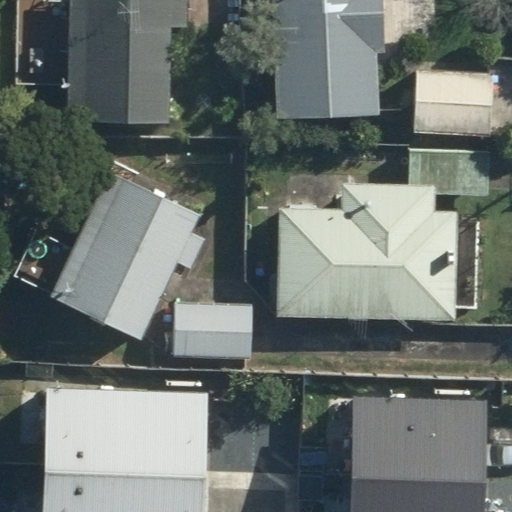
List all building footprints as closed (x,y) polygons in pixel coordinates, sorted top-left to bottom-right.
[(164,27),(181,28),(181,0),(60,0),(58,122),(162,125),(164,27)] [(263,0),(266,120),(371,118),(369,53),(377,53),(375,0),(263,0)] [(488,75),(411,71),(408,137),(485,140),(488,75)] [(425,212),(426,196),(483,199),(485,151),(402,148),(401,183),(334,181),(333,208),(272,205),(267,316),(445,323),(449,213),(425,212)] [(131,342),(169,265),(185,272),(202,239),(186,231),(192,220),(101,175),(40,297),(131,342)] [(170,301),(167,359),(245,362),(247,304),(170,301)] [(27,511),(194,511),(197,392),(29,388),(27,511)] [(450,511),(455,407),(319,401),(314,511),(450,511)]
